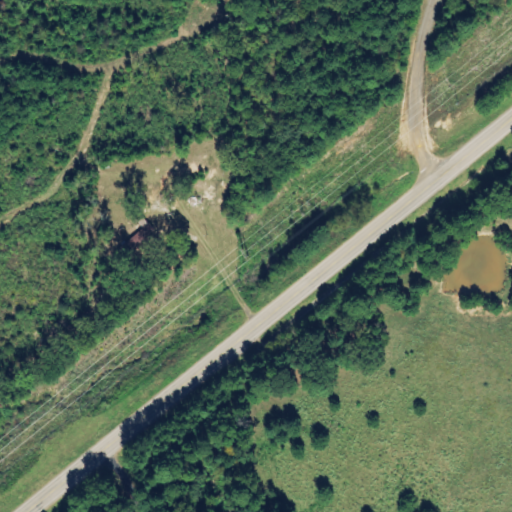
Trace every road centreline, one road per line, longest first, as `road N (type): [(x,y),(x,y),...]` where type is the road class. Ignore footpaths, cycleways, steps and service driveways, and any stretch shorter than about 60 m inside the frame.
road 1 (secondary): [(19,511),(511,113)]
road 2 (residential): [(431,0),(409,112),(415,143),(436,175)]
